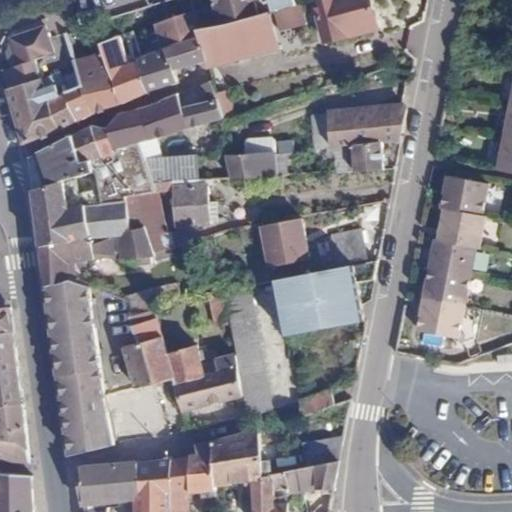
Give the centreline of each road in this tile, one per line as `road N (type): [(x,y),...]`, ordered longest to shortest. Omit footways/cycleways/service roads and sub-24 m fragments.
road 1 (residential): [(366,439),(451,0)]
road 2 (secondary): [(0,153),(23,236),(63,511)]
